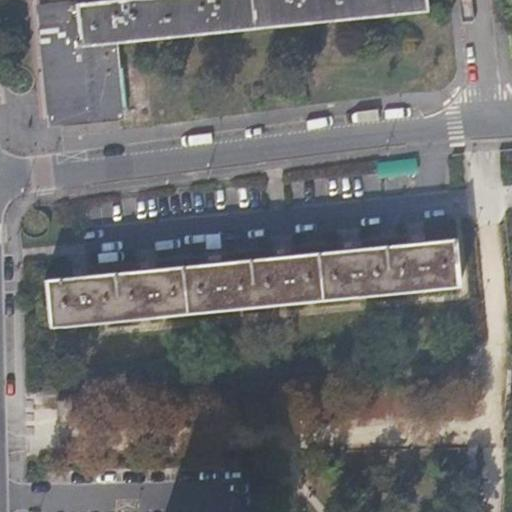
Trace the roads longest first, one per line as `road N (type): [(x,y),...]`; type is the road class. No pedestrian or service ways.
road 1 (residential): [(0,177),(488,122)]
road 2 (residential): [(475,0),(488,122)]
